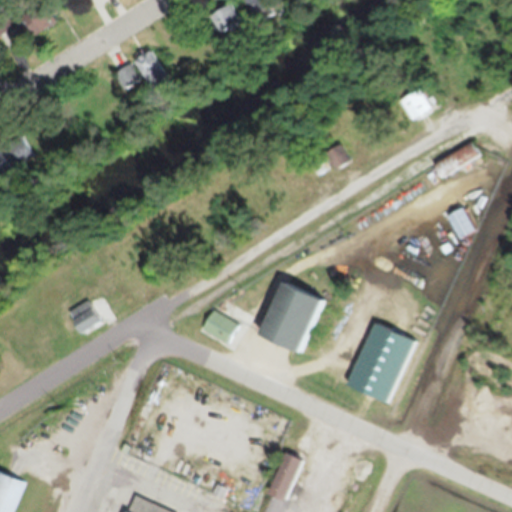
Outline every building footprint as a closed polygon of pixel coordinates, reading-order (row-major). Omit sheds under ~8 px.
[(271,22),(262,5),(268,2),(266,0),(240,0),(257,30),(271,22)] [(211,18),(216,42),(238,38),(234,14),(211,18)] [(14,51),(12,41),(4,42),(5,53),(14,51)] [(168,83),(148,57),(131,70),(151,96),(168,83)] [(431,115),(418,96),(399,108),(412,128),(431,115)] [(0,180),(43,163),(33,140),(0,153),(0,180)] [(324,161),(333,177),(349,168),(339,152),(324,161)] [(477,167),(471,153),(432,170),(438,185),(477,167)] [(457,246),(475,237),(464,213),(445,223),(457,246)] [(300,363),(325,309),(296,295),(283,322),(266,314),(253,341),(300,363)] [(66,319),(78,341),(100,330),(88,307),(66,319)] [(238,332),(212,316),(200,336),(225,352),(238,332)] [(301,468),(282,460),(265,502),(284,510),(301,468)] [(0,511),(14,511),(24,490),(0,480),(0,511)] [(125,511),(154,511),(130,502),(125,511)]
